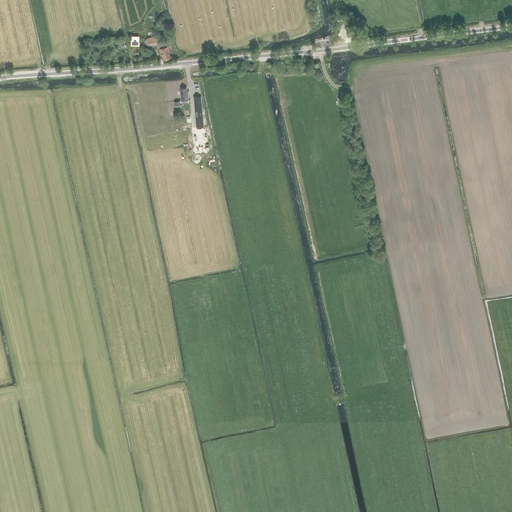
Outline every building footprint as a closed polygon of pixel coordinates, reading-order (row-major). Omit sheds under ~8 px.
[(140,46),(140,36),(132,35),(132,45),(140,46)] [(158,44),(156,38),(148,39),(150,46),(158,44)] [(163,60),(171,58),(170,53),(171,53),(169,47),(159,50),(160,54),(161,53),(163,60)] [(187,92),(186,88),(180,88),(181,91),(180,92),(181,101),(188,100),(187,92)] [(203,126),(201,96),(193,97),(196,127),(203,126)]
